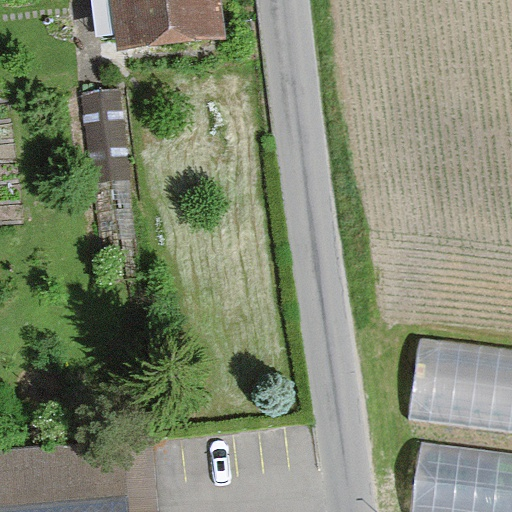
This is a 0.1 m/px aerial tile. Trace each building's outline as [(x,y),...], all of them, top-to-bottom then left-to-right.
[(123,0),(128,40),(167,35),(180,43),(204,41),(211,30),(207,0),(123,0)] [(117,89),(82,93),(111,334),(146,330),(117,89)] [(511,423),(511,343),(420,332),(410,411),(511,423)] [(412,511),(511,511),(511,449),(420,440),(412,511)] [(147,444),(0,457),(0,511),(139,511),(154,511),(147,444)]
